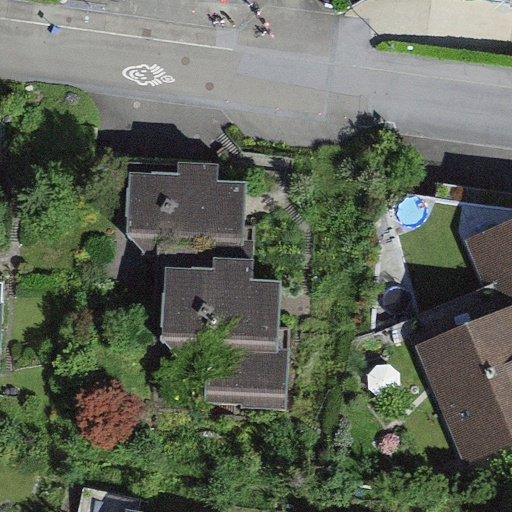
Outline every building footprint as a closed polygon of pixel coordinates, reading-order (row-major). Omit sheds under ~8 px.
[(276,221),(253,220),(253,205),(205,203),(205,218),(161,216),(159,277),(273,282),(276,221)] [(511,229),(467,248),(511,361),(511,360),(511,229)] [(32,286),(4,284),(5,264),(0,263),(0,344),(27,347),(32,286)] [(318,322),(290,320),(292,299),(244,296),(243,306),(196,302),(190,373),(313,383),(318,322)] [(511,315),(423,350),(468,465),(511,447),(511,315)]
